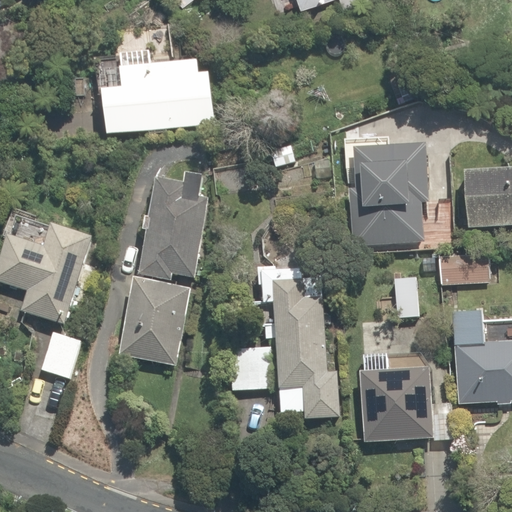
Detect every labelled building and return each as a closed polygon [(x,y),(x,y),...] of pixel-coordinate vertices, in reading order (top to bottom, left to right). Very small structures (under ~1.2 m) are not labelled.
[(387,7),(383,0),(298,0),(299,2),(305,0),(347,0),(354,19),(387,7)] [(119,81),(97,83),(102,132),(217,121),(212,78),(197,79),(195,58),(118,66),(119,81)] [(354,245),(419,245),(419,128),(402,128),(402,142),(354,142),(354,245)] [(511,168),(460,171),(462,225),(511,222),(511,168)] [(207,186),(156,177),(138,271),(171,277),(172,270),(191,274),(207,186)] [(63,321),(85,229),(44,220),(39,240),(2,231),(0,239),(0,280),(31,288),(25,312),(63,321)] [(251,298),(273,299),(270,347),(230,345),(228,389),(277,391),(276,413),(341,416),(343,362),(324,361),(327,294),(302,293),(303,255),(253,253),(251,298)] [(490,259),(438,261),(439,285),(490,283),(490,259)] [(420,276),(393,276),(392,319),(420,320),(420,276)] [(188,290),(129,279),(115,355),(174,366),(188,290)] [(480,307),(447,309),(449,343),(482,341),(480,307)] [(82,337),(52,329),(40,370),(70,378),(82,337)] [(511,344),(459,347),(462,404),(511,401),(511,344)] [(449,401),(424,402),(423,368),(360,371),(363,440),(426,438),(426,444),(451,443),(449,401)]
